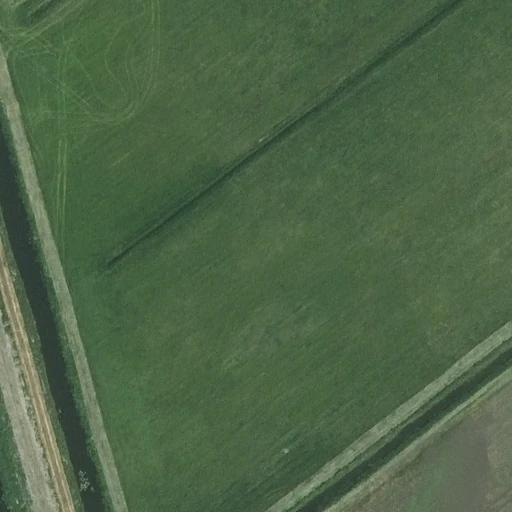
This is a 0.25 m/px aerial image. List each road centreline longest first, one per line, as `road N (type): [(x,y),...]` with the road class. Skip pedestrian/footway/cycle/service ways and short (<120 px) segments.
road 1 (track): [(0,95),(114,511)]
road 2 (track): [(41,511),(0,363)]
